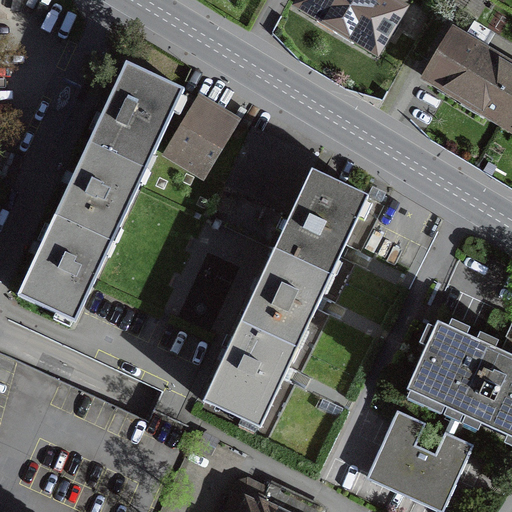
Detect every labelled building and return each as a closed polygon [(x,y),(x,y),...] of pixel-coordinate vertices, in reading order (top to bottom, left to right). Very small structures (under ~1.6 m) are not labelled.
[(300,0),(297,6),(319,19),(320,17),(355,37),(354,40),(377,53),(406,4),(398,0),(300,0)] [(484,51),(452,31),(424,76),(446,89),(446,88),(481,109),(481,110),(501,122),(511,104),(511,67),(497,58),(498,58),(485,50),(484,51)] [(100,122),(90,144),(146,170),(183,91),(127,65),(100,122)] [(199,100),(187,93),(186,95),(187,96),(185,97),(184,98),(182,100),(181,101),(180,103),(179,105),(179,107),(179,109),(189,114),(166,153),(205,176),(237,123),(199,100)] [(511,104),(501,122),(511,128),(511,104)] [(312,170),(313,166),(269,146),(272,141),(251,131),(227,183),(291,213),(312,170)] [(56,216),(112,242),(146,170),(90,144),(73,180),(56,216)] [(343,250),(368,196),(312,170),(291,213),(275,249),(331,275),(343,250)] [(112,242),(56,216),(47,236),(19,296),(75,322),(112,242)] [(241,322),(297,348),(319,301),(331,275),(275,249),(267,265),(241,322)] [(237,330),(204,401),(260,427),(286,372),(297,348),(241,322),(237,330)] [(511,355),(438,322),(407,390),(511,437),(511,355)] [(397,411),(366,479),(439,511),(443,511),(474,445),(445,432),(435,454),(416,445),(426,424),(397,411)] [(322,511),(325,508),(286,490),(283,497),(244,479),(239,481),(224,511),(322,511)]
